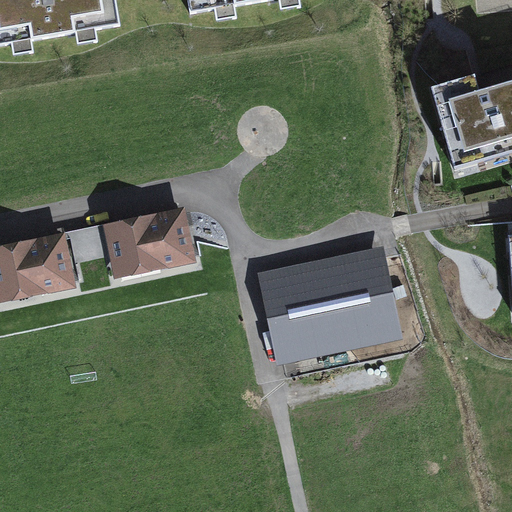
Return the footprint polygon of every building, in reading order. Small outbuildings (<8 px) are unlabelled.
[(114,0),(0,0),(0,56),(120,35),(114,0)] [(324,0),(186,0),(191,24),(325,1),(324,0)] [(476,69),(431,82),(455,166),(511,149),(511,73),(480,83),(476,69)] [(184,206),(69,230),(76,264),(111,257),(115,277),(196,261),(184,206)] [(65,230),(0,243),(0,302),(77,287),(65,230)] [(385,248),(258,274),(277,366),(403,341),(385,248)]
